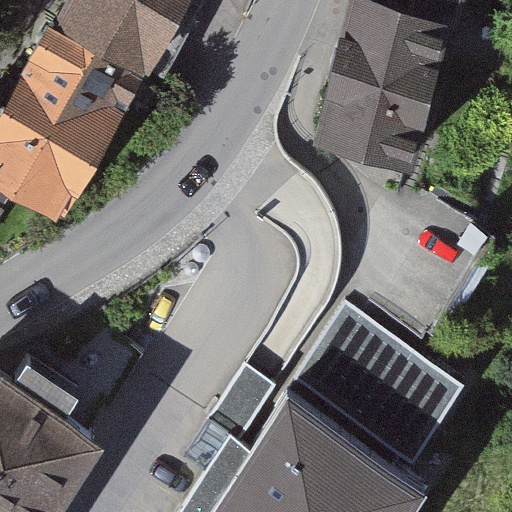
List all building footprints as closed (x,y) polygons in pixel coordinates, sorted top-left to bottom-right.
[(191,0),(79,0),(73,12),(162,58),(191,0)] [(424,102),(450,0),(356,0),(320,137),(408,160),(424,102)] [(0,174),(84,220),(158,86),(67,30),(23,102),(4,95),(0,101),(0,124),(4,126),(0,132),(0,174)] [(408,445),(456,370),(345,301),(256,442),(211,511),(382,511),(420,452),(408,445)] [(43,511),(95,434),(0,372),(0,511),(43,511)] [(211,511),(256,442),(231,427),(195,481),(174,511),(211,511)]
